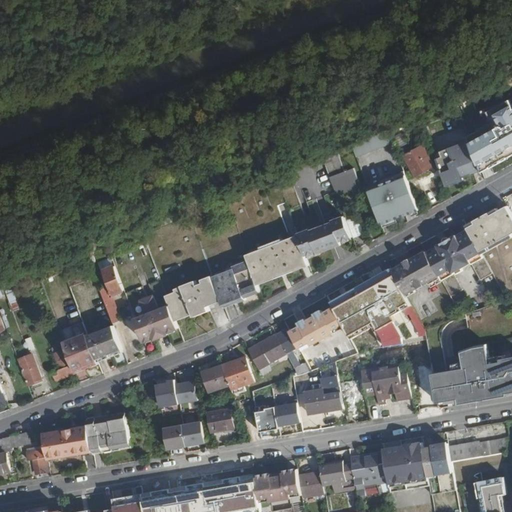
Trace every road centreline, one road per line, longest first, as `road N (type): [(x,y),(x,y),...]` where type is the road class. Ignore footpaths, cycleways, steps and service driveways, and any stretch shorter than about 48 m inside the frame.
road 1 (residential): [(511,179),(206,348),(0,428)]
road 2 (residential): [(0,498),(511,408)]
